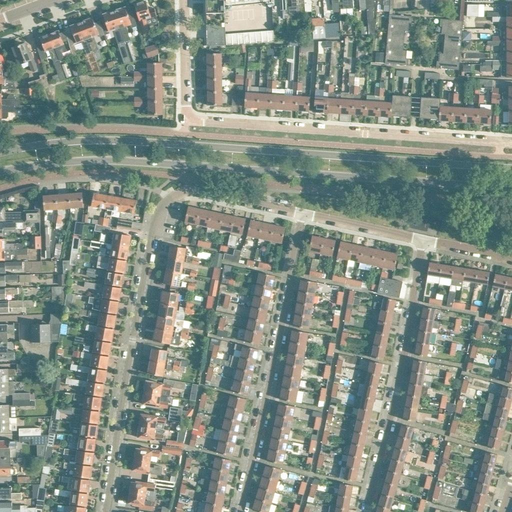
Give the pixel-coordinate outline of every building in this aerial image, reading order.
[(225,7),(224,0),(205,0),(207,45),(225,45),(225,34),(225,13),(225,7)] [(354,8),(353,0),(343,0),(344,9),(354,8)] [(367,10),(366,0),(357,0),(359,11),(367,10)] [(366,0),(367,10),(369,35),(375,35),(376,19),(374,19),(373,11),(375,11),(374,0),(366,0)] [(137,23),(141,35),(150,32),(146,19),(157,16),(155,8),(149,10),(146,1),(135,5),(140,22),(137,23)] [(511,16),(511,4),(507,4),(507,5),(501,5),(501,12),(487,12),(487,17),(492,17),(511,16)] [(467,5),(467,17),(479,17),(479,5),(467,5)] [(299,14),(298,6),(292,7),(288,7),(289,14),(299,14)] [(119,9),(114,11),(124,42),(130,40),(126,26),(130,25),(131,29),(137,27),(132,11),(127,13),(125,8),(123,8),(122,8),(120,8),(119,9)] [(130,62),(124,42),(114,11),(109,13),(108,12),(105,13),(105,14),(103,15),(106,24),(101,26),(103,33),(104,35),(109,34),(109,32),(113,31),(123,64),(130,62)] [(412,17),(393,15),(389,15),(388,29),(405,31),(411,32),(411,31),(408,31),(409,23),(411,23),(412,17)] [(511,28),(511,16),(492,17),(492,21),(506,21),(506,29),(511,28)] [(86,20),(81,22),(93,53),(97,61),(102,59),(94,37),(99,35),(99,36),(104,34),(103,33),(101,26),(100,22),(94,24),(92,18),(91,19),(89,18),(87,19),(86,20)] [(463,21),(460,21),(440,19),(440,26),(442,26),(442,34),(439,33),(439,34),(445,35),(462,36),(463,21)] [(95,60),(93,53),(81,22),(76,24),(75,24),(73,25),(72,26),(70,27),(71,28),(65,30),(65,32),(68,40),(69,46),(73,57),(78,55),(74,44),(81,42),(89,62),(95,60)] [(332,26),(325,26),(326,38),(338,37),(337,25),(332,25),(332,26)] [(326,38),(325,26),(314,27),(314,38),(326,38)] [(511,28),(506,29),(501,29),(501,36),(492,36),(492,41),(511,40),(511,28)] [(403,50),(405,31),(388,29),(386,49),(403,50)] [(53,33),(49,34),(58,58),(63,56),(59,46),(64,45),(63,42),(68,40),(65,32),(60,34),(59,31),(58,31),(56,30),(54,32),(53,33)] [(58,58),(49,34),(45,36),(44,35),(41,37),(41,38),(40,38),(43,46),(38,48),(41,59),(47,57),(45,51),(49,49),(59,73),(52,76),(55,83),(66,79),(62,68),(58,58)] [(460,55),(461,41),(462,36),(445,35),(443,54),(460,55)] [(511,53),(511,40),(492,41),(487,41),(487,45),(501,45),(501,53),(507,53),(511,53)] [(301,52),(313,52),(313,42),(301,43),(301,52)] [(130,62),(135,60),(129,43),(125,45),(130,62)] [(29,53),(25,44),(22,45),(21,44),(18,46),(17,47),(14,48),(19,63),(28,60),(30,64),(31,64),(33,70),(37,68),(31,53),(29,53)] [(159,54),(156,45),(145,48),(148,58),(159,54)] [(409,51),(403,50),(386,49),(385,64),(408,66),(408,59),(406,58),(407,51),(409,51)] [(459,70),(460,55),(443,54),(437,53),(437,54),(440,54),(439,61),(437,61),(436,68),(459,70)] [(511,65),(511,53),(507,53),(507,60),(492,60),(492,65),(511,65)] [(221,54),(216,54),(207,54),(207,67),(222,67),(221,54)] [(162,76),(162,64),(162,63),(148,63),(148,76),(162,76)] [(511,77),(511,65),(492,65),(492,70),(501,70),(501,78),(511,77)] [(222,79),(222,67),(207,67),(207,80),(222,79)] [(2,76),(2,70),(0,69),(0,84),(2,84),(2,89),(16,89),(14,83),(5,83),(4,76),(2,76)] [(44,86),(48,85),(45,74),(40,75),(41,79),(28,83),(30,88),(34,88),(34,89),(44,86)] [(162,89),(162,76),(148,76),(148,89),(162,89)] [(352,115),(354,86),(355,77),(351,77),(350,94),(341,93),(341,99),(340,99),(340,114),(352,115)] [(222,92),(222,79),(207,80),(208,93),(216,93),(222,92)] [(270,109),(271,95),(272,89),(272,81),(268,81),(268,88),(267,88),(266,94),(258,94),(257,108),(270,109)] [(391,117),(391,116),(392,103),(385,103),(386,97),(384,97),(385,83),(380,83),(380,88),(379,97),(379,102),(378,102),(378,116),(391,117)] [(328,99),(329,92),(329,85),(325,84),(324,98),(315,98),(314,112),(327,113),(328,99)] [(354,86),(352,115),(365,115),(366,101),(360,101),(360,94),(358,94),(358,87),(354,86)] [(502,93),(502,99),(509,99),(511,99),(511,86),(509,86),(509,93),(502,93)] [(163,101),(162,89),(148,89),(148,102),(163,101)] [(284,96),(283,110),(296,111),(297,96),(297,90),(293,90),(284,90),(284,96)] [(297,96),(296,111),(309,111),(310,97),(301,97),(301,91),(297,90),(297,96)] [(500,91),(492,90),(492,99),(499,99),(500,91)] [(222,105),(222,92),(216,93),(208,93),(208,106),(222,105)] [(328,99),(327,113),(340,114),(340,99),(335,99),(336,93),(333,93),(329,92),(328,99)] [(257,108),(258,94),(245,93),(244,107),(257,108)] [(20,103),(17,100),(14,100),(14,99),(12,96),(9,96),(7,99),(7,100),(1,100),(1,95),(0,94),(0,106),(20,106),(20,103)] [(283,110),(284,96),(271,95),(270,109),(283,110)] [(401,117),(402,96),(393,95),(392,103),(391,116),(401,117)] [(412,97),(411,97),(402,96),(401,117),(410,118),(412,97)] [(429,119),(431,98),(421,97),(420,118),(429,119)] [(439,120),(440,107),(440,99),(431,98),(429,119),(439,120)] [(163,115),(163,101),(148,102),(149,115),(163,115)] [(378,116),(378,102),(366,101),(365,115),(378,116)] [(20,110),(20,106),(0,106),(0,123),(2,124),(2,118),(7,118),(8,117),(8,113),(14,113),(14,111),(20,110)] [(451,122),(452,108),(440,107),(439,120),(439,121),(451,122)] [(464,122),(465,108),(452,108),(451,122),(464,122)] [(477,123),(478,109),(465,108),(464,122),(477,123)] [(491,110),(478,109),(477,123),(490,124),(491,110)] [(82,193),(69,194),(70,209),(83,208),(82,193)] [(105,209),(108,196),(94,193),(91,206),(105,209)] [(70,209),(69,194),(56,195),(57,210),(70,209)] [(57,210),(56,195),(43,197),(44,211),(57,210)] [(119,211),(122,198),(108,196),(105,209),(119,211)] [(136,201),(122,198),(119,211),(134,214),(136,201)] [(0,206),(0,223),(15,223),(40,222),(40,210),(24,211),(24,213),(5,213),(4,207),(1,207),(0,206)] [(196,225),(200,209),(188,207),(185,222),(196,225)] [(208,227),(211,212),(200,209),(196,225),(208,227)] [(219,230),(223,214),(211,212),(208,227),(219,230)] [(223,214),(219,230),(230,232),(234,217),(223,214)] [(242,235),(246,219),(234,217),(230,232),(242,235)] [(132,222),(118,219),(116,226),(131,229),(132,222)] [(258,238),(262,223),(250,221),(247,236),(258,238)] [(15,230),(15,223),(0,223),(0,235),(3,236),(3,237),(10,237),(10,230),(15,230)] [(270,241),(273,225),(262,223),(258,238),(270,241)] [(129,241),(130,236),(114,233),(114,234),(109,233),(110,227),(107,227),(102,226),(97,225),(95,225),(94,231),(108,234),(107,244),(128,247),(128,245),(130,244),(130,242),(129,241)] [(282,244),(285,228),(273,225),(270,241),(282,244)] [(230,236),(228,245),(235,247),(238,237),(230,235),(230,236)] [(41,249),(40,236),(31,236),(31,249),(41,249)] [(320,254),(323,238),(312,236),(309,251),(320,254)] [(78,252),(80,239),(73,237),(71,251),(78,252)] [(332,256),(335,241),(323,238),(320,254),(332,256)] [(0,249),(21,249),(21,244),(6,244),(6,239),(0,239),(0,249)] [(100,247),(100,248),(106,249),(105,255),(126,259),(126,257),(127,257),(128,254),(127,253),(128,247),(107,244),(101,242),(100,247)] [(348,260),(351,244),(340,242),(337,257),(348,260)] [(360,262),(363,247),(351,244),(348,260),(360,262)] [(91,246),(89,253),(97,255),(98,247),(91,246)] [(185,256),(186,248),(171,246),(168,259),(184,261),(198,264),(199,259),(185,256)] [(371,265),(375,250),(363,247),(360,262),(358,268),(370,271),(371,265)] [(28,255),(27,249),(21,249),(0,249),(0,260),(11,260),(11,255),(28,255)] [(239,263),(241,251),(234,249),(233,255),(224,253),(223,259),(239,263)] [(382,267),(386,252),(375,250),(371,265),(382,267)] [(75,266),(78,252),(71,251),(69,260),(69,265),(75,266)] [(394,270),(397,255),(386,252),(382,267),(394,270)] [(125,261),(98,256),(97,261),(104,262),(103,269),(123,273),(124,271),(125,270),(125,268),(124,267),(125,261)] [(182,269),(184,261),(168,259),(166,271),(181,274),(184,274),(185,269),(182,269)] [(68,273),(69,265),(69,260),(57,260),(57,274),(68,273)] [(23,269),(22,262),(0,262),(0,273),(6,273),(6,270),(23,269)] [(439,277),(441,265),(429,263),(427,275),(439,277)] [(451,279),(453,267),(441,265),(439,277),(451,279)] [(462,286),(465,269),(453,267),(451,279),(450,284),(462,286)] [(122,280),(123,275),(88,268),(87,276),(96,278),(96,276),(106,277),(105,284),(121,287),(121,285),(122,284),(123,282),(122,280)] [(475,283),(477,271),(465,269),(462,286),(474,288),(475,283)] [(180,281),(181,274),(166,271),(164,284),(181,287),(182,282),(180,281)] [(392,280),(393,276),(393,273),(382,271),(380,277),(392,280)] [(487,285),(489,273),(477,271),(475,283),(487,285)] [(213,316),(219,273),(211,272),(205,315),(213,316)] [(272,288),(275,277),(275,276),(259,272),(257,284),(272,288)] [(66,287),(67,279),(68,273),(57,274),(57,287),(64,287),(66,287)] [(504,289),(506,277),(495,274),(492,286),(504,289)] [(18,281),(18,275),(0,275),(0,286),(5,286),(5,282),(18,281)] [(402,282),(392,280),(380,277),(379,285),(378,290),(377,293),(399,298),(402,282)] [(314,294),(316,282),(301,280),(299,292),(314,294)] [(121,295),(120,294),(121,289),(85,282),(84,287),(103,290),(102,297),(119,300),(119,298),(120,297),(121,295)] [(80,294),(81,286),(72,284),(71,292),(80,294)] [(269,299),(272,288),(257,284),(254,296),(269,299)] [(22,294),(22,288),(0,288),(0,299),(6,299),(6,295),(22,294)] [(455,291),(449,290),(446,306),(458,308),(459,303),(454,302),(455,291)] [(179,294),(163,291),(160,303),(180,307),(180,302),(178,301),(179,294)] [(312,306),(314,294),(299,292),(297,303),(312,306)] [(267,310),(269,299),(254,296),(251,307),(267,310)] [(118,302),(91,297),(90,302),(101,304),(100,310),(116,313),(116,312),(118,311),(118,309),(117,307),(118,302)] [(393,312),(395,300),(384,298),(382,303),(378,302),(376,308),(381,309),(381,310),(393,312)] [(34,308),(34,301),(0,301),(0,312),(9,313),(9,308),(34,308)] [(179,312),(180,307),(160,303),(158,315),(175,318),(176,311),(179,312)] [(311,317),(312,306),(297,303),(295,314),(311,317)] [(264,322),(267,310),(251,307),(249,318),(264,322)] [(433,321),(436,309),(423,307),(421,319),(433,321)] [(450,313),(463,315),(464,310),(451,307),(450,313)] [(116,315),(80,309),(79,314),(98,317),(97,324),(113,327),(114,325),(115,325),(115,323),(114,321),(116,315)] [(390,324),(393,312),(381,310),(378,322),(390,324)] [(61,324),(62,321),(63,314),(51,314),(51,321),(49,324),(42,321),(39,324),(41,327),(42,332),(31,332),(31,343),(59,342),(60,334),(61,324)] [(309,329),(311,317),(295,314),(293,326),(309,329)] [(183,327),(184,320),(175,318),(158,315),(156,328),(188,334),(189,328),(183,327)] [(262,333),(264,322),(249,318),(246,329),(262,333)] [(432,328),(439,329),(440,322),(433,321),(421,319),(419,331),(431,333),(432,328)] [(388,336),(390,324),(378,322),(376,334),(388,336)] [(87,324),(86,330),(96,331),(95,338),(111,341),(111,339),(113,338),(113,336),(112,335),(113,329),(87,324)] [(0,325),(0,342),(7,342),(7,333),(13,333),(13,331),(14,331),(14,325),(0,325)] [(187,339),(188,334),(156,328),(154,341),(179,345),(180,337),(187,339)] [(259,345),(262,333),(246,329),(244,341),(259,345)] [(306,344),(308,333),(292,330),(290,342),(306,344)] [(429,345),(431,333),(419,331),(417,343),(429,345)] [(385,348),(388,336),(376,334),(373,345),(385,348)] [(74,337),(74,342),(93,346),(92,352),(108,355),(109,353),(110,352),(110,350),(110,348),(110,343),(74,337)] [(7,351),(7,342),(0,342),(0,359),(8,359),(8,364),(15,364),(14,354),(13,354),(13,351),(7,351)] [(304,356),(306,344),(290,342),(288,353),(304,356)] [(435,353),(436,346),(429,345),(417,343),(415,355),(426,357),(427,352),(435,353)] [(255,361),(258,350),(237,344),(236,350),(241,351),(240,357),(255,361)] [(383,360),(385,348),(373,345),(371,357),(383,360)] [(166,357),(167,351),(152,348),(150,361),(187,367),(188,368),(189,362),(181,360),(181,362),(175,361),(175,358),(166,357)] [(81,352),(80,357),(91,359),(90,366),(106,368),(106,367),(108,366),(108,363),(107,362),(108,357),(81,352)] [(302,367),(304,356),(288,353),(286,365),(302,367)] [(253,373),(255,361),(240,357),(237,369),(253,373)] [(424,374),(426,362),(414,360),(412,372),(424,374)] [(511,361),(509,361),(504,360),(502,370),(511,372),(511,361)] [(186,372),(187,367),(150,361),(148,374),(163,376),(164,369),(173,370),(186,372)] [(379,376),(382,364),(370,361),(367,373),(379,376)] [(300,379),(302,367),(286,365),(284,376),(300,379)] [(106,370),(79,366),(78,371),(88,373),(87,379),(103,382),(104,380),(105,379),(106,377),(105,376),(106,370)] [(15,375),(15,369),(0,369),(0,382),(13,382),(13,375),(15,375)] [(250,384),(253,373),(237,369),(235,380),(250,384)] [(511,383),(511,372),(502,370),(501,375),(506,376),(505,382),(511,383)] [(379,376),(367,373),(362,372),(360,383),(377,387),(379,376)] [(432,382),(433,376),(424,374),(412,372),(409,384),(422,386),(423,380),(432,382)] [(298,391),(300,379),(284,376),(282,388),(298,391)] [(102,390),(103,384),(68,378),(67,383),(86,387),(85,393),(101,396),(102,394),(103,393),(103,391),(102,390)] [(184,390),(185,383),(163,379),(165,379),(164,384),(146,381),(146,384),(145,384),(144,390),(145,390),(144,393),(161,395),(162,390),(170,391),(171,386),(173,386),(173,388),(184,390)] [(247,395),(250,384),(235,380),(232,392),(247,395)] [(15,394),(14,382),(13,382),(0,382),(0,395),(9,395),(9,394),(13,394),(13,400),(30,400),(30,393),(15,394)] [(374,399),(377,387),(360,383),(357,395),(362,396),(374,399)] [(426,399),(428,387),(422,386),(409,384),(407,395),(419,398),(426,399)] [(511,399),(511,397),(511,388),(499,385),(497,390),(502,391),(501,396),(511,399)] [(295,402),(298,391),(282,388),(280,399),(295,402)] [(100,403),(101,398),(65,392),(64,397),(84,400),(83,407),(99,410),(100,408),(101,407),(101,405),(100,403)] [(171,404),(172,398),(161,395),(144,393),(144,395),(143,395),(142,401),(143,401),(142,404),(167,408),(168,403),(171,404)] [(509,409),(511,399),(501,396),(488,393),(487,398),(495,400),(493,405),(509,409)] [(243,411),(246,399),(231,395),(228,407),(243,411)] [(417,410),(419,398),(407,395),(405,407),(417,410)] [(371,411),(374,399),(362,396),(359,408),(371,411)] [(16,418),(16,406),(30,406),(30,400),(13,400),(13,405),(0,405),(0,418),(9,418),(16,418)] [(292,418),(295,407),(279,403),(277,415),(292,418)] [(506,419),(509,409),(493,405),(487,404),(484,414),(506,419)] [(98,417),(99,412),(99,411),(62,406),(62,411),(82,414),(81,421),(97,423),(98,422),(99,421),(99,418),(98,417)] [(240,422),(243,411),(228,407),(225,418),(240,422)] [(415,422),(417,410),(405,407),(403,420),(415,422)] [(170,408),(169,414),(181,416),(182,410),(170,408)] [(369,423),(371,411),(359,408),(357,420),(369,423)] [(322,412),(313,411),(312,416),(316,417),(315,423),(320,424),(322,412)] [(166,418),(141,414),(140,418),(139,418),(139,423),(140,423),(139,426),(156,428),(163,429),(162,429),(163,424),(165,424),(166,418)] [(180,422),(181,416),(169,414),(168,420),(180,422)] [(503,429),(506,419),(484,414),(483,418),(489,420),(488,425),(503,429)] [(290,430),(292,418),(277,415),(274,427),(290,430)] [(9,425),(9,418),(0,418),(0,431),(17,431),(17,424),(9,425)] [(237,433),(240,422),(225,418),(222,430),(237,433)] [(366,434),(369,423),(357,420),(354,432),(366,434)] [(96,430),(97,426),(97,425),(70,421),(69,427),(80,428),(79,434),(95,437),(95,435),(97,434),(97,432),(96,430)] [(410,440),(413,428),(402,425),(398,436),(410,440)] [(501,440),(503,429),(488,425),(487,430),(492,431),(490,437),(501,440)] [(155,434),(156,428),(139,426),(139,429),(138,428),(137,434),(138,434),(138,438),(163,441),(164,435),(155,434)] [(287,441),(290,430),(274,427),(272,438),(287,441)] [(235,445),(237,433),(222,430),(215,428),(214,433),(221,435),(219,441),(235,445)] [(363,446),(365,440),(366,434),(354,432),(351,443),(363,446)] [(20,436),(20,440),(21,442),(30,442),(30,444),(47,444),(48,435),(41,436),(32,436),(20,436)] [(94,445),(95,440),(95,439),(68,435),(67,440),(78,442),(77,449),(93,451),(93,449),(95,448),(95,446),(94,445)] [(498,450),(501,440),(490,437),(485,435),(484,440),(489,441),(487,447),(498,450)] [(407,451),(410,440),(398,436),(395,448),(407,451)] [(285,453),(287,441),(272,438),(269,449),(285,453)] [(0,458),(10,458),(9,449),(15,449),(15,447),(17,447),(17,441),(9,442),(9,441),(0,441),(0,458)] [(182,449),(183,443),(167,441),(166,447),(182,449)] [(232,456),(235,445),(219,441),(217,453),(232,456)] [(361,458),(363,446),(351,443),(349,455),(361,458)] [(181,455),(182,449),(166,447),(163,446),(162,452),(181,455)] [(135,457),(135,460),(151,462),(151,456),(159,457),(160,451),(140,448),(140,450),(136,449),(136,451),(135,451),(134,456),(135,457)] [(403,463),(407,451),(395,448),(392,459),(403,463)] [(92,458),(93,453),(65,449),(64,454),(71,455),(70,461),(91,464),(91,463),(93,463),(93,458),(92,458)] [(282,464),(285,453),(269,449),(267,461),(282,464)] [(494,465),(497,455),(481,451),(479,461),(494,465)] [(358,470),(361,458),(349,455),(346,467),(358,470)] [(229,472),(231,460),(215,457),(213,469),(229,472)] [(10,467),(10,458),(0,458),(0,475),(17,474),(17,469),(16,469),(16,467),(10,467)] [(400,475),(403,463),(392,459),(388,471),(400,475)] [(150,468),(151,462),(135,460),(134,462),(133,462),(132,467),(133,467),(133,470),(137,471),(137,472),(161,475),(162,467),(155,466),(154,468),(150,468)] [(491,475),(494,465),(479,461),(476,471),(491,475)] [(90,472),(91,466),(64,462),(64,467),(74,469),(73,476),(89,478),(90,476),(91,475),(91,473),(90,472)] [(278,481),(281,469),(266,465),(263,476),(278,481)] [(355,482),(358,470),(346,467),(343,479),(355,482)] [(226,483),(229,472),(213,469),(211,480),(226,483)] [(397,486),(400,475),(388,471),(385,483),(397,486)] [(489,485),(491,475),(476,471),(473,481),(489,485)] [(88,486),(89,480),(62,476),(62,481),(68,482),(67,489),(87,492),(88,490),(89,489),(89,487),(88,486)] [(274,492),(278,481),(263,476),(259,487),(274,492)] [(224,495),(226,483),(211,480),(201,479),(200,484),(210,485),(209,492),(224,495)] [(486,495),(489,485),(473,481),(472,486),(477,487),(475,492),(486,495)] [(135,483),(131,482),(131,485),(130,485),(129,490),(130,490),(130,493),(146,495),(147,490),(154,491),(155,484),(135,482),(135,483)] [(393,498),(397,486),(385,483),(382,494),(393,498)] [(350,498),(352,486),(340,484),(338,496),(350,498)] [(455,495),(457,487),(445,484),(443,492),(455,495)] [(0,499),(22,499),(22,493),(12,493),(12,487),(0,487),(0,499)] [(271,503),(274,492),(259,487),(256,499),(271,503)] [(86,499),(87,493),(56,489),(56,494),(70,497),(69,503),(85,506),(86,504),(87,503),(87,501),(86,499)] [(486,495),(475,492),(469,491),(466,501),(468,501),(483,505),(486,495)] [(222,506),(224,495),(209,492),(206,503),(222,506)] [(153,496),(146,495),(130,493),(129,497),(128,497),(128,500),(129,500),(128,503),(132,504),(132,505),(140,506),(139,509),(151,510),(153,496)] [(390,509),(393,498),(382,494),(378,506),(390,509)] [(348,510),(350,498),(338,496),(336,508),(348,510)] [(259,511),(268,511),(271,503),(256,499),(253,510),(259,511)] [(11,502),(0,501),(0,511),(34,511),(36,507),(27,508),(26,506),(12,506),(11,502)] [(42,511),(44,502),(37,501),(35,511),(42,511)] [(481,511),(483,505),(468,501),(467,506),(472,507),(470,511),(481,511)] [(220,511),(222,506),(206,503),(204,511),(220,511)]
